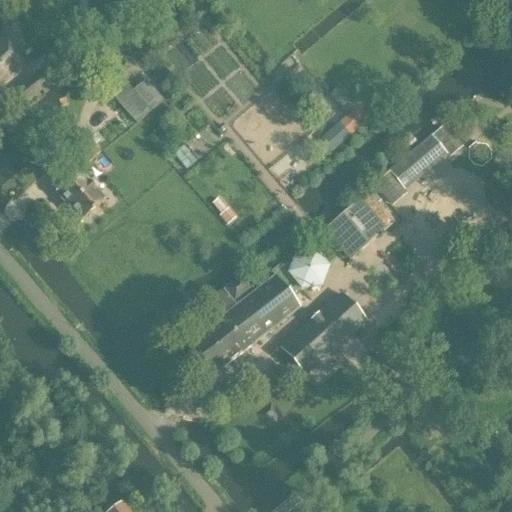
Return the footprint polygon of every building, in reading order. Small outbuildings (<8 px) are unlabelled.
[(3,40),(0,42),(0,86),(24,66),(3,40)] [(38,74),(3,102),(13,115),(41,93),(49,86),(38,74)] [(105,89),(137,126),(164,103),(146,82),(133,94),(118,77),(105,89)] [(341,128),(349,137),(368,120),(360,111),(341,128)] [(449,156),(459,147),(444,129),(377,184),(393,203),(403,194),(401,191),(446,153),(449,156)] [(76,151),(89,165),(99,156),(87,141),(76,151)] [(55,194),(80,224),(105,203),(95,191),(99,188),(93,180),(89,184),(79,173),(55,194)] [(385,232),(359,202),(359,201),(323,232),(349,262),(385,232)] [(225,318),(186,347),(211,379),(267,336),(299,312),(290,300),(299,292),(300,293),(320,290),(327,271),(315,256),(295,259),(287,277),(280,267),(270,275),(274,280),(267,285),(262,289),(235,309),(233,306),(250,292),(240,279),(212,301),(225,318)] [(280,351),(305,379),(366,325),(340,297),(280,351)]
